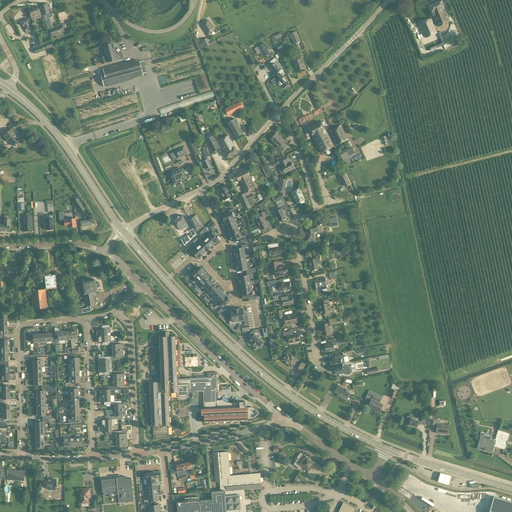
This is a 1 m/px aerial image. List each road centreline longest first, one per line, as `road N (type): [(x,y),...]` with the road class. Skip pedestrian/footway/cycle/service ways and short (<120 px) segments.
road 1 (tertiary): [(387,448),(279,387),(122,230)]
road 2 (residential): [(21,458),(18,331),(87,321)]
road 3 (residential): [(284,417),(143,287)]
road 4 (tertiary): [(122,230),(64,145),(8,89)]
road 5 (unclassified): [(277,116),(387,0)]
road 6 (residential): [(134,453),(131,332),(120,309)]
road 7 (residential): [(314,368),(292,225)]
road 8 (residential): [(90,458),(87,321)]
road 9 (tertiary): [(511,488),(387,448)]
road 10 (residential): [(292,225),(315,204),(287,124),(277,116)]
road 11 (residential): [(161,449),(284,417)]
